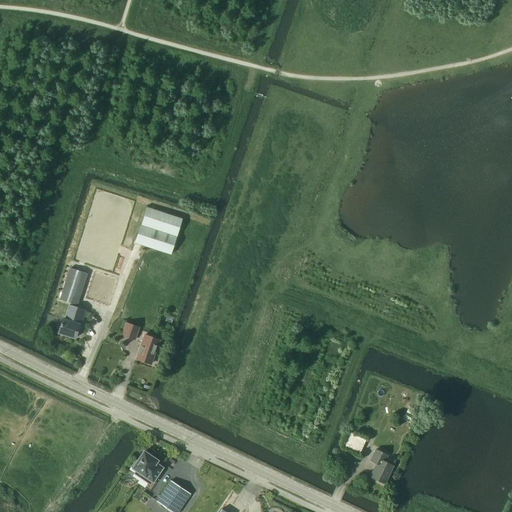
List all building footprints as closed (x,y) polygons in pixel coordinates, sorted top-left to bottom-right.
[(182,218),(146,206),(135,242),(171,253),(182,218)] [(64,286),(81,291),(87,274),(70,268),(64,286)] [(81,324),(85,310),(69,305),(64,319),(62,318),(58,332),(75,338),(79,324),(81,324)] [(151,364),(159,339),(145,334),(136,359),(151,364)] [(384,484),(393,466),(384,461),(387,455),(376,449),(370,460),(377,464),(370,477),(384,484)] [(136,471),(134,474),(151,485),(162,467),(156,463),(157,460),(144,451),(137,461),(136,460),(131,467),(136,471)] [(170,480),(156,501),(172,511),(177,511),(190,494),(170,480)]
